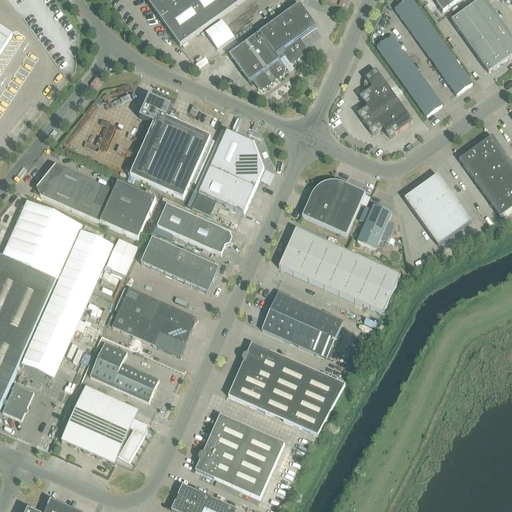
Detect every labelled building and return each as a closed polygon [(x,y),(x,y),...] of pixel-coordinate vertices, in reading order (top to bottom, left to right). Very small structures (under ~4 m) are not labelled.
[(145,0),(180,48),(181,47),(205,30),(207,32),(209,30),(210,32),(206,35),(218,51),(234,40),(222,23),(214,29),(213,28),(220,23),(219,21),(247,0),(145,0)] [(407,28),(457,98),(472,86),(410,0),(395,11),(395,12),(407,29),(407,28)] [(453,0),(433,0),(443,14),(456,4),(453,0)] [(485,0),(482,0),(468,11),(475,21),(492,9),(485,0)] [(230,57),(249,84),(252,82),(258,90),(262,91),(285,76),(285,71),(306,55),(307,50),(300,40),(316,28),(300,6),(230,57)] [(475,21),(483,32),(499,20),(492,9),(475,21)] [(451,23),(459,33),(475,21),(468,11),(451,23)] [(483,32),(490,42),(507,30),(499,20),(483,32)] [(459,33),(466,43),(483,32),(475,21),(459,33)] [(0,55),(12,37),(0,28),(0,55)] [(490,42),(498,52),(511,41),(511,37),(507,30),(490,42)] [(466,43),(474,54),(490,42),(483,32),(466,43)] [(377,50),(427,119),(443,108),(393,38),(377,50)] [(511,41),(498,52),(505,63),(511,57),(511,41)] [(474,54),(481,64),(498,52),(490,42),(474,54)] [(498,52),(481,64),(489,75),(505,63),(498,52)] [(390,140),(413,124),(376,72),(365,80),(366,81),(365,84),(364,86),(365,92),(366,94),(360,99),(367,109),(358,116),(373,137),(383,130),(390,140)] [(166,120),(171,109),(149,99),(140,120),(154,126),(158,117),(166,120)] [(193,108),(190,115),(196,117),(199,110),(193,108)] [(130,178),(183,202),(211,140),(166,120),(158,117),(154,126),(130,178)] [(199,196),(192,211),(210,219),(217,204),(244,216),(264,172),(254,145),(227,133),(199,196)] [(459,162),(501,219),(511,211),(511,165),(492,138),(459,162)] [(40,199),(101,226),(139,242),(156,203),(119,186),(115,194),(56,168),(37,191),(40,199)] [(438,177),(405,201),(438,248),(472,224),(438,177)] [(312,202),(311,201),(310,201),(302,219),(346,239),(365,196),(343,186),(344,186),(343,187),(331,185),(331,187),(320,193),(317,191),(312,202)] [(358,244),(376,252),(392,215),(374,207),(358,244)] [(231,237),(231,236),(167,208),(157,230),(221,258),(225,250),(230,248),(233,242),(231,237)] [(401,278),(296,232),(279,270),(383,317),(401,278)] [(141,266),(209,296),(220,271),(152,240),(141,266)] [(0,263),(0,411),(57,285),(1,260),(0,263)] [(180,360),(192,334),(197,321),(129,291),(112,330),(180,360)] [(331,317),(325,314),(324,316),(289,300),(289,298),(278,293),(273,304),(274,305),(262,332),(327,361),(343,324),(330,319),(331,317)] [(228,399),(318,439),(345,388),(252,346),(247,356),(248,356),(246,356),(243,363),(244,365),(243,365),(228,399)] [(159,383),(123,367),(127,356),(106,347),(90,379),(149,406),(159,383)] [(34,395),(15,387),(3,415),(22,423),(34,395)] [(90,416),(103,422),(116,428),(130,434),(131,433),(134,435),(119,460),(129,466),(144,440),(145,440),(147,434),(149,430),(135,423),(139,414),(85,390),(77,410),(90,416)] [(76,451),(77,448),(76,448),(90,416),(77,410),(63,441),(62,445),(64,442),(71,445),(70,448),(76,451)] [(89,457),(90,454),(89,454),(96,439),(103,422),(90,416),(76,448),(77,448),(85,451),(83,454),(89,457)] [(200,464),(195,473),(260,502),(285,446),(220,418),(204,454),(204,455),(203,455),(199,462),(200,464)] [(102,463),(104,460),(102,459),(116,428),(103,422),(96,439),(89,454),(90,454),(98,457),(97,460),(102,463)] [(102,459),(104,460),(111,463),(110,466),(115,469),(117,465),(116,465),(130,434),(116,428),(102,459)] [(305,456),(288,449),(263,503),(280,511),(305,456)] [(171,511),(236,511),(183,488),(171,511)]
